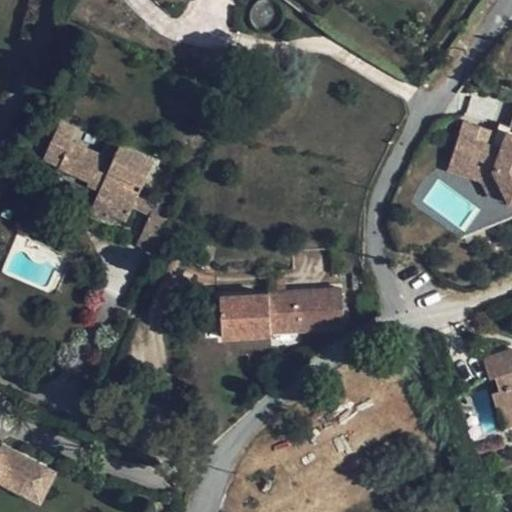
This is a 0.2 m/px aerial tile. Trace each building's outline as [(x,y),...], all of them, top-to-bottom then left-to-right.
[(463,121),(455,145),(497,159),(493,171),(504,189),(511,202),(511,201),(511,133),(506,132),(504,138),(496,135),(497,132),(463,121)] [(90,211),(95,215),(97,216),(107,220),(110,213),(127,221),(133,207),(139,195),(154,162),(119,145),(113,159),(71,140),(76,130),(59,123),(44,157),(61,165),(60,167),(89,182),(87,184),(99,190),(90,211)] [(497,159),(455,145),(447,170),(481,181),(491,197),(504,189),(493,171),(497,159)] [(133,207),(150,215),(155,203),(139,195),(133,207)] [(155,203),(150,215),(137,244),(156,253),(175,212),(155,203)] [(270,291),(285,290),(284,270),(268,270),(270,291)] [(343,287),(285,290),(270,291),(269,293),(245,294),(220,295),(223,338),(271,335),(271,332),(344,327),(343,287)] [(511,350),(483,359),(490,378),(496,376),(500,391),(494,393),(505,425),(511,423),(511,350)] [(4,444),(0,451),(0,454),(1,455),(0,458),(0,481),(41,503),(57,470),(4,444)]
